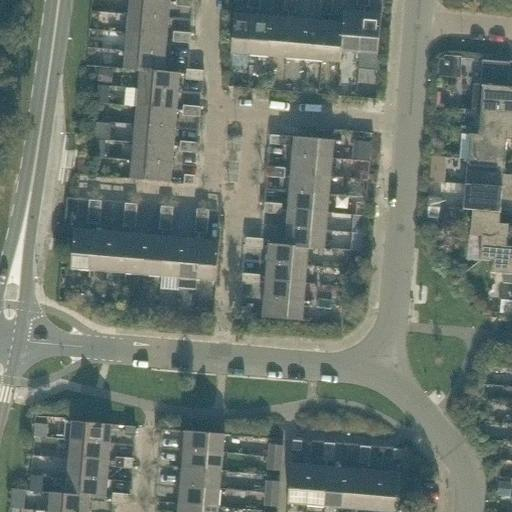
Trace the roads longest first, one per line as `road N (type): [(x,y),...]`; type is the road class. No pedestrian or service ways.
road 1 (residential): [(82,184),(245,196),(253,116)]
road 2 (tertiary): [(22,232),(59,0)]
road 3 (residential): [(386,350),(408,125)]
road 4 (unclassified): [(224,357),(19,341)]
road 5 (residential): [(470,511),(472,482),(386,350)]
road 6 (residential): [(386,350),(360,363),(315,366),(224,357)]
road 7 (residential): [(408,125),(253,116)]
road 8 (residential): [(253,116),(220,105),(211,90),(218,0)]
